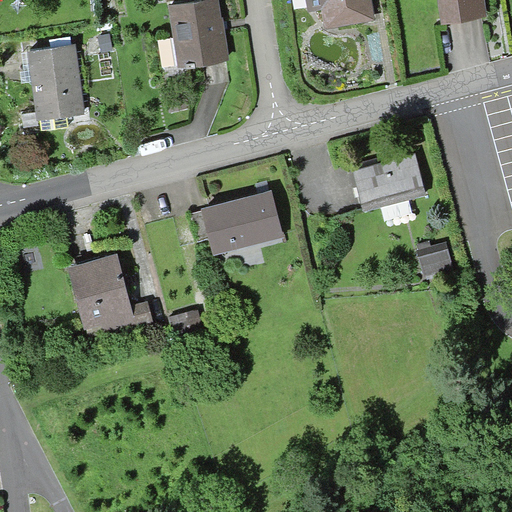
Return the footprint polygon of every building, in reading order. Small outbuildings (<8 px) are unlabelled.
[(213,0),(211,0),(169,7),(168,7),(173,38),(169,38),(173,67),(184,65),(184,67),(193,66),(192,64),(225,59),(220,30),(218,31),(213,0)] [(322,6),(326,26),(369,18),(365,0),(306,0),(308,8),(322,6)] [(439,0),(443,20),(480,14),(478,0),(439,0)] [(79,113),(70,46),(29,52),(38,119),(79,113)] [(102,112),(103,122),(115,121),(114,111),(102,112)] [(414,156),(351,172),(361,211),(379,206),(382,220),(410,213),(406,199),(424,194),(414,156)] [(233,247),(278,235),(268,194),(188,214),(195,243),(210,239),(212,247),(231,242),(233,247)] [(354,243),(347,214),(333,218),(340,247),(354,243)] [(415,245),(423,273),(448,266),(443,246),(429,249),(427,242),(415,245)] [(115,259),(69,271),(82,323),(99,319),(104,336),(133,328),(135,334),(152,330),(145,305),(128,309),(115,259)] [(167,318),(173,338),(200,330),(195,311),(167,318)]
